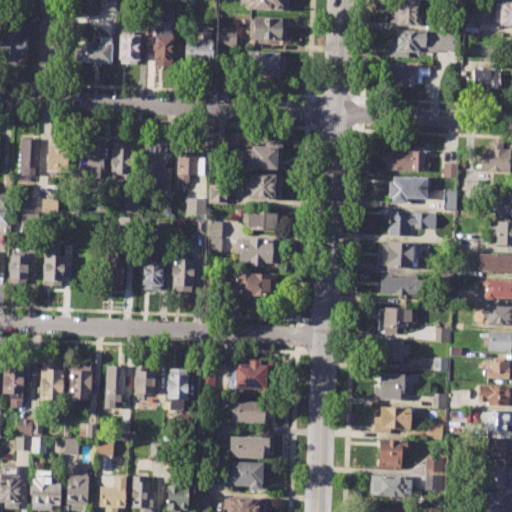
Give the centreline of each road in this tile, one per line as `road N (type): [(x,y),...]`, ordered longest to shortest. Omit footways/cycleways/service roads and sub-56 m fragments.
road 1 (residential): [(316,511),(340,0)]
road 2 (residential): [(0,100),(511,122)]
road 3 (residential): [(326,337),(0,324)]
